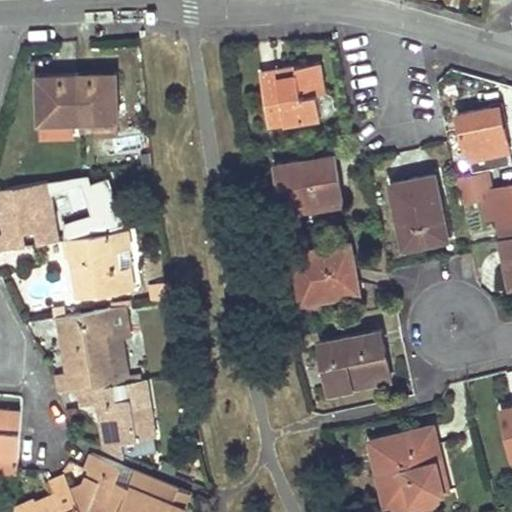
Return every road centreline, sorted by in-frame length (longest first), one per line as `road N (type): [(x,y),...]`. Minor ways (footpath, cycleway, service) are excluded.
road 1 (residential): [(189,7),(359,10),(511,54)]
road 2 (residential): [(189,7),(0,15)]
road 3 (residential): [(479,336),(481,316),(465,298),(441,298),(431,307),(432,342),(455,352),(477,340)]
